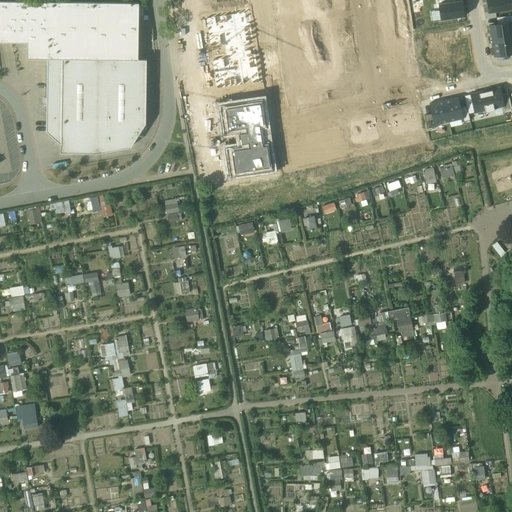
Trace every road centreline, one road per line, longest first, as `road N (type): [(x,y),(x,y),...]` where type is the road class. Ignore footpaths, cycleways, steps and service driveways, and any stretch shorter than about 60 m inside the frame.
road 1 (residential): [(37,195),(132,172),(164,137),(170,91),(158,0)]
road 2 (residential): [(365,106),(282,119),(271,104),(258,0)]
road 3 (residential): [(498,76),(365,106)]
